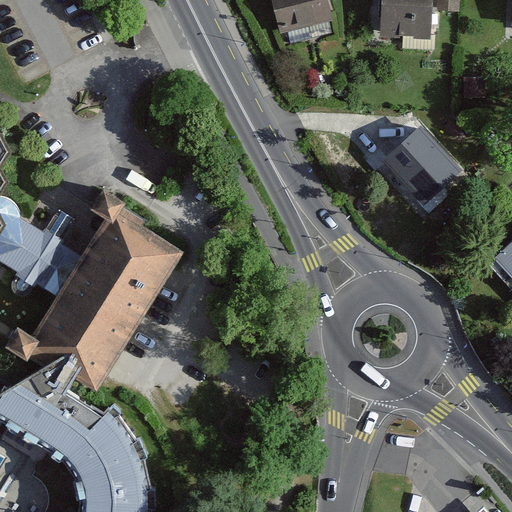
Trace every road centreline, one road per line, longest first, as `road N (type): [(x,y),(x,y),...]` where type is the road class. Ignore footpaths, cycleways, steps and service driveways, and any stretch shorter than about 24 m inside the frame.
road 1 (primary): [(271,164),(188,0)]
road 2 (primary): [(271,164),(336,326)]
road 3 (primary): [(387,289),(271,164)]
road 4 (primary): [(511,454),(434,345)]
road 5 (primary): [(406,384),(511,456)]
road 6 (residential): [(344,369),(336,381),(339,487)]
